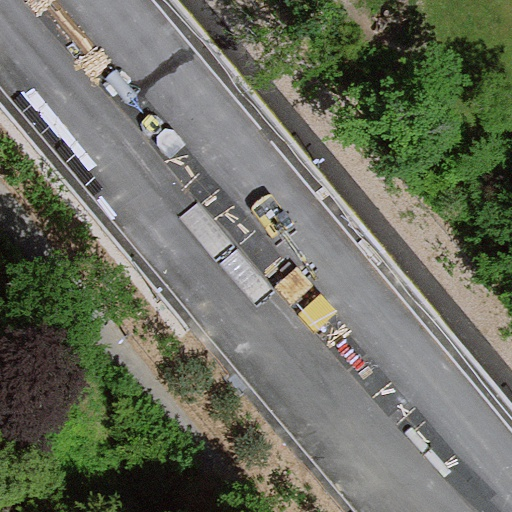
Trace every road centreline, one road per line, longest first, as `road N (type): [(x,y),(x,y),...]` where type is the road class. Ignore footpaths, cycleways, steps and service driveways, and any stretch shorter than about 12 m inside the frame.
road 1 (primary): [(511,468),(55,0)]
road 2 (primary): [(42,0),(426,511)]
